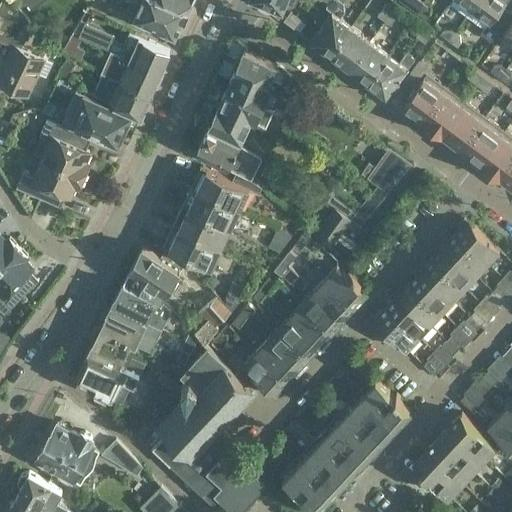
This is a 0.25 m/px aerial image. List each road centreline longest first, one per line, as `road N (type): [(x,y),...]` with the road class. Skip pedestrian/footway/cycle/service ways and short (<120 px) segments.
road 1 (residential): [(226,0),(478,187)]
road 2 (tertiary): [(223,0),(93,270)]
road 3 (residential): [(246,449),(363,323)]
road 4 (tertiary): [(93,270),(0,411)]
road 5 (residential): [(354,511),(345,504),(441,392)]
road 6 (residential): [(378,290),(478,187)]
road 7 (residential): [(93,270),(39,239),(0,188)]
